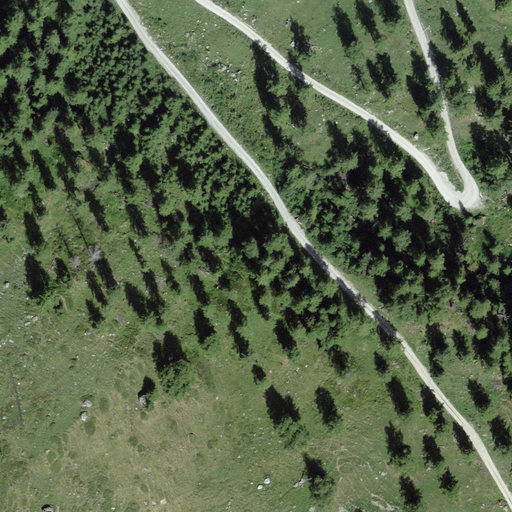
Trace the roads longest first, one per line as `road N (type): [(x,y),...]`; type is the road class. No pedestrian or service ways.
road 1 (track): [(511,504),(467,426),(305,242),(120,0)]
road 2 (track): [(201,0),(390,133),(460,203),(471,198),(471,186),(408,0)]
